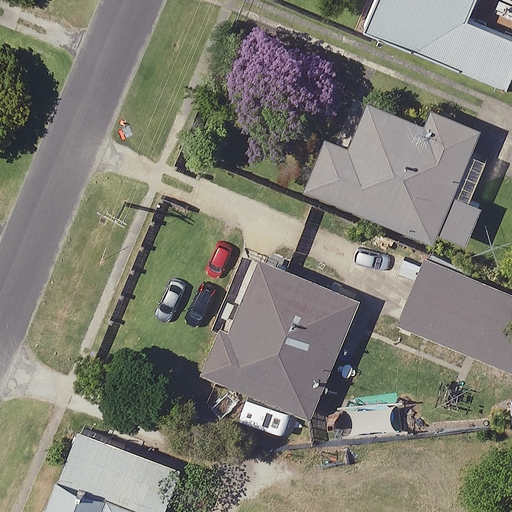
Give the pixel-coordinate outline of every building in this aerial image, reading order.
[(469,0),(363,0),(357,17),(505,78),(511,61),(511,28),(466,9),(469,0)] [(426,121),(359,92),(344,128),(330,122),(305,179),(460,246),(479,201),(472,198),(500,133),(433,104),(426,121)] [(511,288),(423,252),(397,317),(511,364),(511,288)] [(356,295),(258,253),(209,368),(308,410),(356,295)] [(398,433),(397,394),(340,396),(341,435),(398,433)] [(176,460),(72,422),(38,511),(174,511),(159,506),(176,460)]
